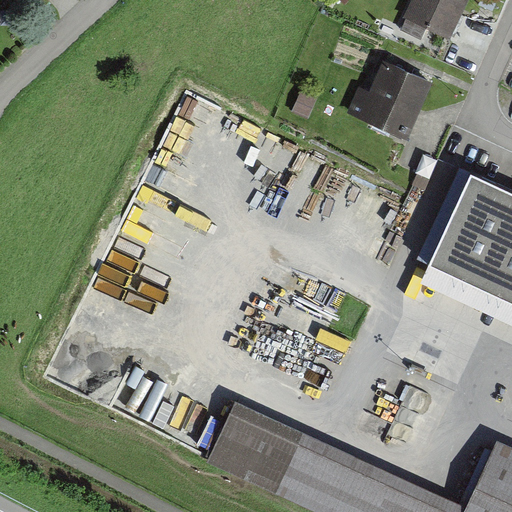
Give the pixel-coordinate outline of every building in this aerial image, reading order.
[(473,0),(413,0),(404,20),(407,21),(401,32),(423,42),(428,32),(452,44),(473,0)] [(407,142),(432,86),(384,64),(371,93),(360,88),(347,115),(407,142)] [(318,100),(302,93),(293,113),(309,120),(318,100)] [(429,268),(471,178),(459,172),(417,263),(429,268)] [(511,196),(471,178),(429,268),(428,271),(511,310),(511,196)] [(511,310),(428,271),(421,286),(511,328),(511,310)] [(236,406),(231,417),(437,511),(466,511),(467,511),(236,406)] [(511,511),(511,451),(498,445),(467,511),(466,511),(437,511),(231,417),(208,465),(311,511),(511,511)]
